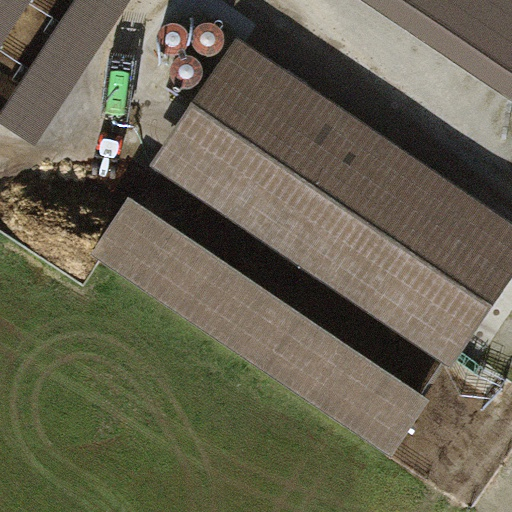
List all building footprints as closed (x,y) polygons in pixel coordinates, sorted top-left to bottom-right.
[(0,0),(0,26),(17,0),(0,0)] [(46,0),(0,78),(0,124),(49,153),(141,0),(46,0)] [(511,0),(365,0),(511,97),(511,0)] [(511,238),(242,56),(162,173),(460,375),(467,364),(511,298),(511,238)] [(101,265),(394,465),(433,409),(139,208),(101,265)]
